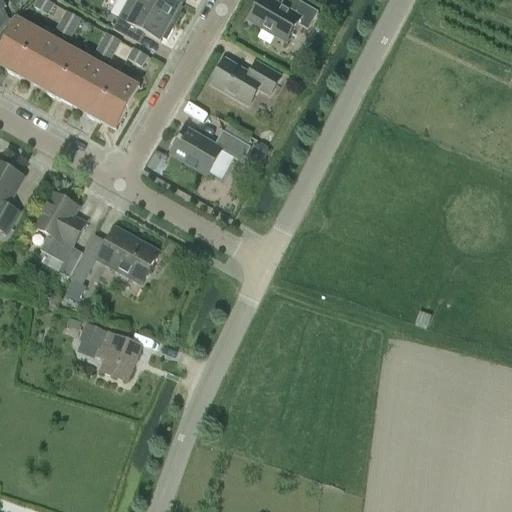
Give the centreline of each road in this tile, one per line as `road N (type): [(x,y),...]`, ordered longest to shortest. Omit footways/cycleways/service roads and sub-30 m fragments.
road 1 (residential): [(265,261),(401,0)]
road 2 (residential): [(158,511),(265,261)]
road 3 (residential): [(119,176),(226,0)]
road 4 (residential): [(265,261),(119,176)]
road 5 (residential): [(119,176),(0,110)]
